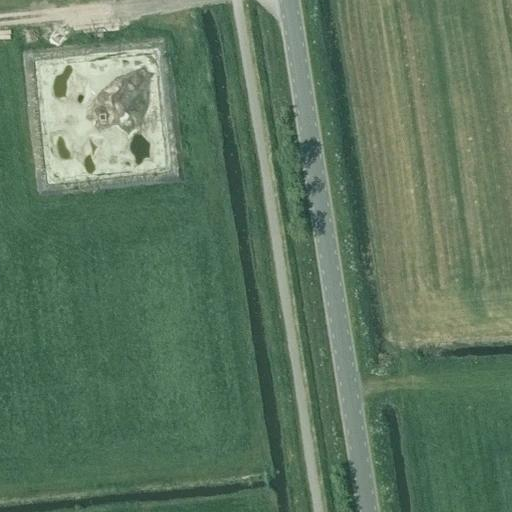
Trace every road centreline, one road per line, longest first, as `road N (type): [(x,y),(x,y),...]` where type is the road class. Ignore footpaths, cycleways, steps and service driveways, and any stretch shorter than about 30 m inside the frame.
road 1 (tertiary): [(367,511),(288,0)]
road 2 (track): [(171,0),(0,18)]
